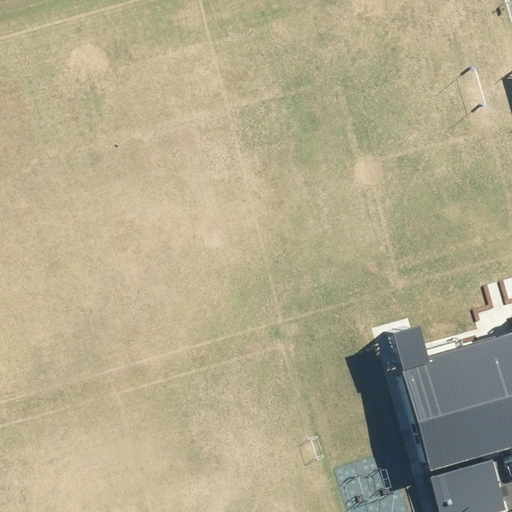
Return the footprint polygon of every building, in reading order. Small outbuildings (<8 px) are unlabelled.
[(73,68),(26,81),(43,148),(94,135),(77,69),(324,0),(140,0),(61,22),(73,68)] [(511,0),(414,0),(420,22),(437,17),(474,152),(511,142),(511,0)] [(397,25),(349,39),(384,163),(432,150),(397,25)] [(405,329),(379,336),(414,465),(511,439),(511,315),(500,318),(504,333),(413,357),(405,329)] [(487,459),(417,474),(427,511),(480,511),(496,508),(487,459)]
